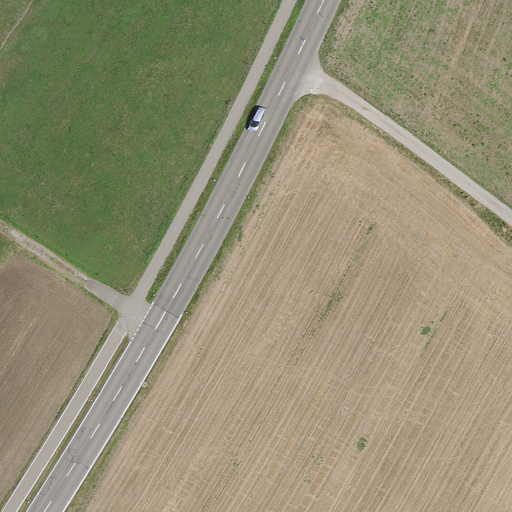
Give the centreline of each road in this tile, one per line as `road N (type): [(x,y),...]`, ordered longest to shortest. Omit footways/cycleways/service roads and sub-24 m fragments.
road 1 (tertiary): [(322,0),(154,334),(44,511)]
road 2 (track): [(511,222),(326,78),(289,67)]
road 3 (track): [(159,324),(0,224)]
